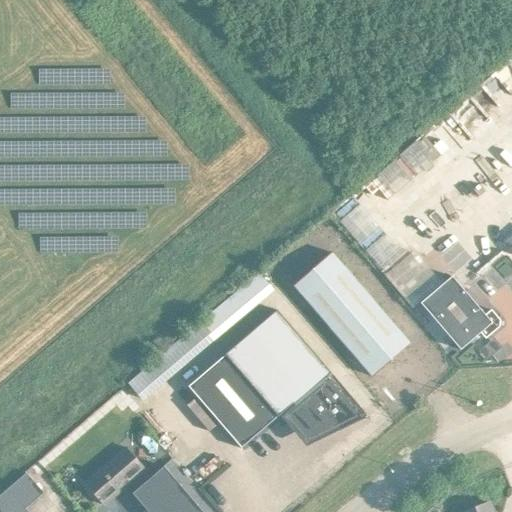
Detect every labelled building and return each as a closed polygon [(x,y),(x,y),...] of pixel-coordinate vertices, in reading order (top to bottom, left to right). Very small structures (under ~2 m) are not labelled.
[(296,273),(375,366),(411,336),(332,243),(296,273)] [(420,295),(460,342),(481,324),(486,330),(499,318),(500,311),(492,302),(486,307),(452,267),(420,295)] [(295,395),(300,391),(326,421),(364,403),(332,364),(328,367),(276,305),(243,334),(295,395)] [(127,477),(133,485),(149,472),(142,464),(145,461),(126,439),(85,474),(104,497),(127,477)] [(149,472),(133,485),(156,511),(209,511),(164,458),(149,472)] [(28,464),(0,487),(0,506),(4,511),(36,511),(33,509),(26,500),(44,484),(28,464)] [(495,511),(489,494),(461,505),(462,510),(458,511),(457,511),(495,511)]
